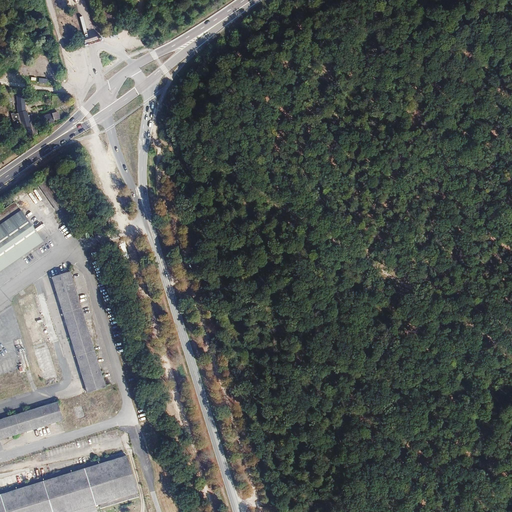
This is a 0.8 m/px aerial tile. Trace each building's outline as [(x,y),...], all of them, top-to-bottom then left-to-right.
[(2,107),(0,107),(0,118),(1,122),(9,119),(13,132),(22,129),(15,105),(11,107),(9,103),(6,104),(7,108),(3,109),(2,107)] [(45,106),(27,110),(30,121),(40,118),(39,115),(47,113),(45,106)] [(55,121),(62,120),(60,112),(40,117),(43,127),(56,123),(55,121)] [(54,161),(44,168),(61,193),(71,186),(54,161)] [(0,269),(42,240),(15,202),(0,212),(0,269)] [(70,271),(52,277),(88,393),(106,387),(70,271)] [(56,403),(0,419),(0,437),(61,420),(56,403)] [(0,511),(68,511),(138,491),(127,456),(0,494),(0,511)]
